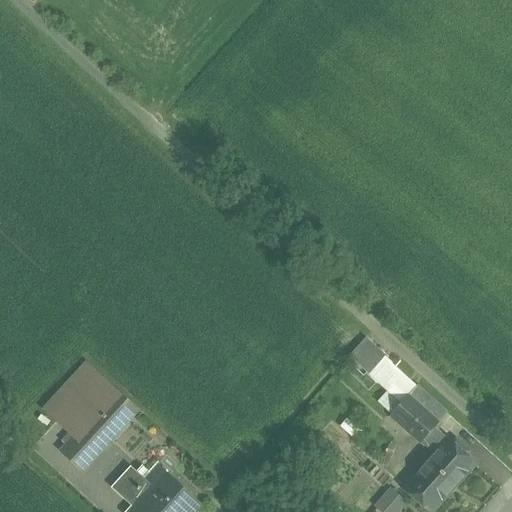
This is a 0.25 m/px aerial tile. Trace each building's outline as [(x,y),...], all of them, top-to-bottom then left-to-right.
[(366,345),(349,370),(364,387),(378,381),(402,401),(411,386),(366,345)] [(138,409),(87,362),(44,409),(76,437),(62,452),(82,471),(138,409)] [(447,415),(416,388),(409,396),(439,423),(447,415)] [(439,423),(409,396),(391,417),(422,443),(435,429),(439,423)] [(456,439),(452,444),(435,429),(422,443),(436,455),(407,489),(432,511),(433,511),(475,464),(466,456),(471,451),(456,439)] [(131,467),(113,488),(131,504),(124,511),(193,511),(200,505),(166,475),(155,488),(131,467)]
